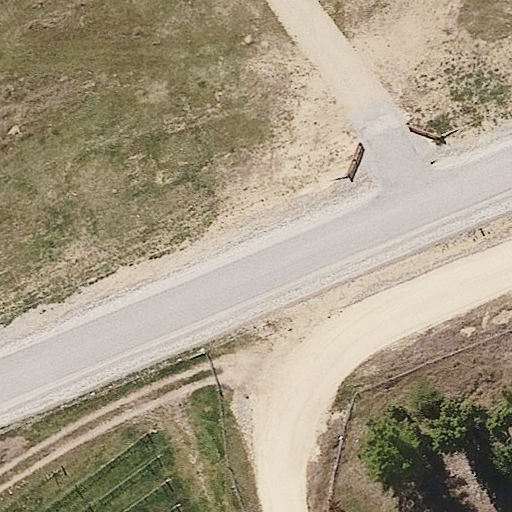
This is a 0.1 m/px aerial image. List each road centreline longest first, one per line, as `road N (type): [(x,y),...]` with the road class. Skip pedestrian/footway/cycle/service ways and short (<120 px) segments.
road 1 (residential): [(277,511),(273,458),(281,421),(326,356),(360,333),(511,270)]
road 2 (track): [(431,198),(287,0)]
